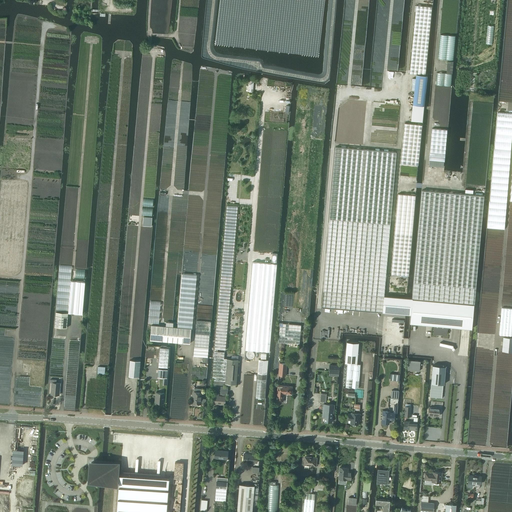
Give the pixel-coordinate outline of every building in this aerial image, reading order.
[(432,7),(415,6),(409,73),(416,74),(413,105),(424,106),(427,75),(425,75),(432,7)] [(438,59),(454,60),(456,36),(440,35),(438,59)] [(436,85),(451,87),(452,75),(437,73),(436,85)] [(422,125),(404,123),(400,163),(418,165),(422,125)] [(323,291),(322,307),(344,309),(350,309),(361,310),(406,314),(410,315),(411,315),(412,298),(407,297),(384,296),(396,152),(363,149),(357,149),(335,147),(323,291)] [(411,315),(410,323),(434,325),(434,333),(446,335),(447,327),(448,327),(460,328),(470,329),(472,329),(474,304),(484,196),(453,193),(421,190),(412,298),(411,315)] [(391,274),(408,275),(415,195),(397,194),(391,274)] [(227,205),(214,349),(215,349),(226,350),(238,206),(227,205)] [(144,217),(143,226),(151,226),(152,218),(144,217)] [(178,312),(177,327),(191,329),(192,329),(193,313),(196,275),(182,274),(178,312)] [(85,282),(70,280),(68,313),(82,314),(85,282)] [(511,308),(502,308),(500,335),(511,335),(511,308)] [(55,312),(54,327),(66,328),(68,313),(55,312)] [(210,322),(196,320),(194,346),(208,347),(210,322)] [(280,324),(278,343),(299,345),(301,326),(280,324)] [(151,325),(150,340),(190,343),(191,329),(177,327),(151,325)] [(502,351),(511,351),(511,337),(503,337),(502,351)] [(246,342),(245,350),(269,352),(270,344),(246,342)] [(360,364),(357,364),(358,343),(346,342),(344,363),(347,363),(345,387),(358,388),(360,364)] [(194,346),(193,356),(207,357),(208,347),(194,346)] [(160,348),(159,368),(167,368),(169,349),(160,348)] [(215,384),(229,385),(230,384),(236,384),(238,359),(224,358),(224,352),(214,351),(211,387),(215,387),(215,384)] [(259,359),(255,397),(265,398),(268,360),(259,359)] [(130,360),(128,376),(139,377),(140,361),(130,360)] [(408,360),(407,370),(419,371),(420,361),(408,360)] [(279,363),(278,375),(285,376),(286,364),(279,363)] [(432,365),(431,383),(444,384),(445,366),(432,365)] [(158,369),(157,377),(163,378),(167,378),(167,370),(158,369)] [(52,382),(51,394),(59,395),(60,383),(56,383),(56,380),(50,379),(50,382),(52,382)] [(431,384),(430,397),(442,398),(443,385),(431,384)] [(283,402),(283,393),(291,394),(292,386),(277,385),(276,401),(283,402)] [(391,398),(391,400),(391,401),(397,401),(398,400),(398,399),(399,391),(391,390),(391,398)] [(192,398),(191,403),(200,404),(205,404),(206,399),(201,398),(202,392),(195,391),(194,391),(193,398),(192,398)] [(164,393),(156,392),(155,402),(163,403),(164,393)] [(225,396),(219,396),(219,394),(214,394),(214,404),(224,405),(225,396)] [(323,410),(322,417),(324,417),(324,421),(331,422),(332,413),(334,413),(334,405),(328,404),(323,404),(323,410)] [(429,407),(429,415),(439,416),(439,408),(429,407)] [(383,411),(382,423),(389,423),(389,419),(394,420),(394,413),(393,413),(390,413),(390,411),(383,411)] [(351,412),(351,414),(348,413),(348,419),(351,419),(350,423),(358,424),(359,413),(351,412)] [(404,421),(403,429),(416,430),(417,422),(404,421)] [(228,451),(215,450),(214,458),(227,459),(228,451)] [(243,454),(243,461),(257,462),(257,455),(243,454)] [(304,461),(304,465),(316,466),(316,458),(305,456),(305,457),(303,458),(303,461),(304,461)] [(90,479),(90,481),(99,481),(107,482),(116,483),(116,482),(118,482),(119,482),(118,486),(116,511),(166,511),(169,478),(165,477),(164,477),(160,477),(160,474),(122,471),(121,474),(119,474),(119,475),(116,475),(117,464),(108,463),(100,463),(94,462),(91,462),(90,479)] [(347,468),(340,467),(339,473),(338,474),(338,475),(338,476),(339,477),(338,483),(346,484),(346,479),(351,479),(351,472),(347,472),(347,468)] [(378,470),(377,483),(378,483),(379,483),(387,483),(388,471),(384,471),(383,470),(378,470)] [(441,472),(433,471),(432,473),(425,472),(424,479),(432,480),(432,481),(440,482),(441,472)] [(468,475),(468,483),(480,484),(481,476),(468,475)] [(227,479),(216,478),(215,500),(225,501),(227,484),(227,479)] [(251,511),(254,485),(239,484),(236,511),(251,511)] [(269,485),(268,499),(268,511),(277,511),(278,499),(279,485),(269,485)] [(305,498),(303,511),(313,511),(315,494),(312,494),(306,493),(305,498)] [(375,504),(375,505),(376,505),(383,506),(382,511),(390,511),(392,501),(390,501),(390,500),(385,500),(376,499),(375,504)] [(421,502),(420,510),(433,511),(434,503),(421,502)]
